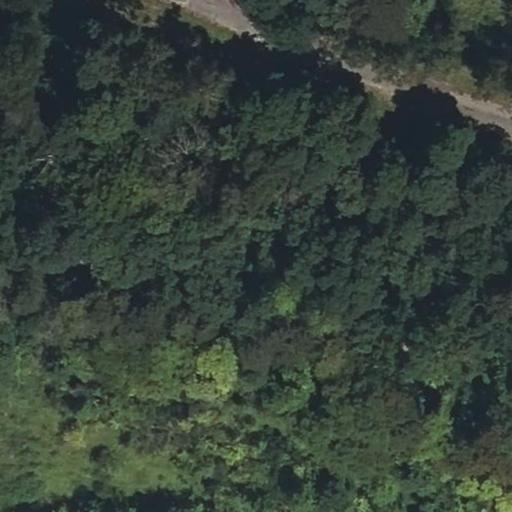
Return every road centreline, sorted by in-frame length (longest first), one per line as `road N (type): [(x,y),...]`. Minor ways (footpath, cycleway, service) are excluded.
road 1 (track): [(511,368),(0,222)]
road 2 (trunk): [(0,322),(296,0)]
